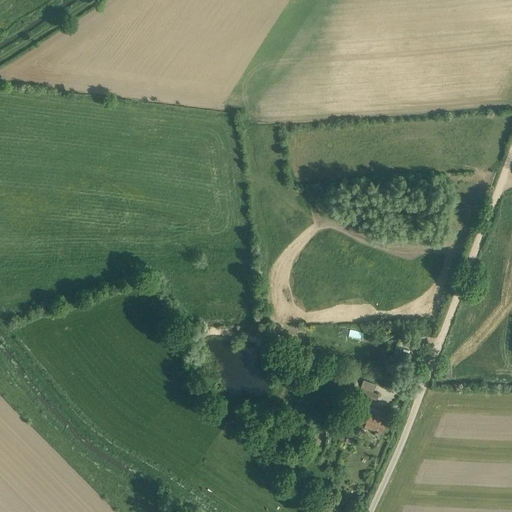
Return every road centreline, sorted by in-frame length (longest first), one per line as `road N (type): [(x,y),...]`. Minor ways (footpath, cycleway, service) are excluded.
road 1 (track): [(502,181),(487,180),(463,232),(424,250),(361,240),(246,175)]
road 2 (track): [(422,389),(511,155)]
road 3 (unclassified): [(370,511),(422,389)]
